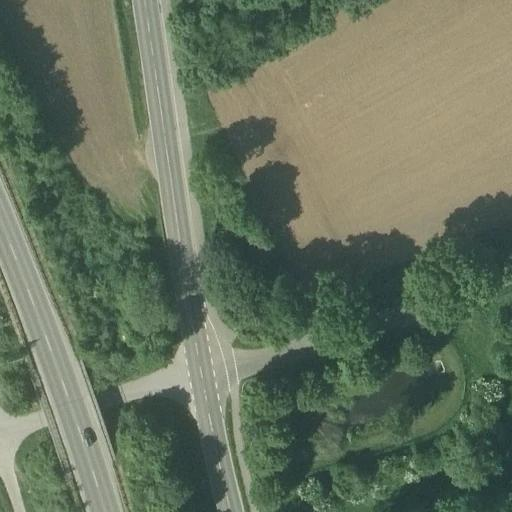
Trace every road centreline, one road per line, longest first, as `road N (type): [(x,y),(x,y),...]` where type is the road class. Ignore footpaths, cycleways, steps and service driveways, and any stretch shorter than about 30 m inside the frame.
road 1 (tertiary): [(143,0),(202,374)]
road 2 (unclassified): [(202,374),(511,277)]
road 3 (primary): [(0,213),(58,357),(107,511)]
road 4 (unclassified): [(0,434),(202,374)]
road 5 (tertiary): [(229,511),(202,374)]
